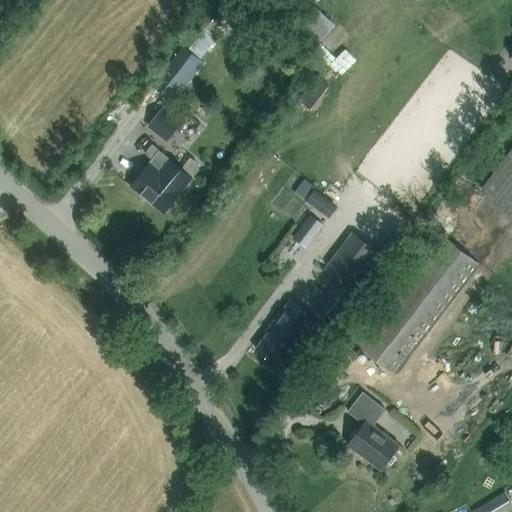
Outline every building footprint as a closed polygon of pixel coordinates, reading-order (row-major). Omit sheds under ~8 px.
[(291,22),(313,44),(334,23),(312,1),(291,22)] [(201,26),(199,24),(182,45),(183,46),(154,85),(174,101),(203,61),(197,56),(228,20),(214,10),(201,26)] [(147,127),(166,142),(187,115),(168,100),(147,127)] [(511,140),(477,194),(511,216),(511,140)] [(159,150),(151,160),(156,163),(153,166),(149,163),(131,184),(163,212),(192,178),(159,150)] [(314,188),(305,200),(329,218),(338,206),(314,188)] [(306,246),(322,223),(305,212),(290,236),(306,246)] [(323,269),(339,282),(317,312),(337,327),(362,294),(360,292),(386,257),(352,231),(323,269)] [(478,262),(445,237),(379,323),(372,318),(353,342),(393,372),(478,262)] [(277,314),(267,327),(270,329),(256,347),(275,361),(289,343),(293,347),(303,334),(315,343),(326,327),(314,319),(316,317),(291,298),(278,314),(277,314)] [(387,408),(364,391),(349,410),(365,422),(349,443),(383,469),(401,445),(374,424),(387,408)] [(472,511),(505,511),(511,508),(511,502),(505,491),(472,510),(472,511)]
